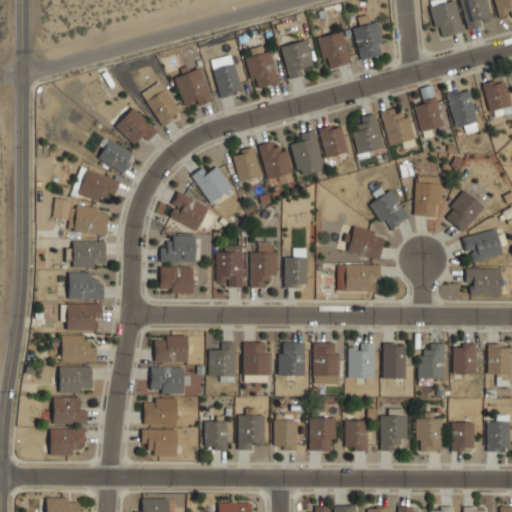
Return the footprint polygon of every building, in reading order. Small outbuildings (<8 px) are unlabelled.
[(462,32),(454,0),(452,0),(445,2),(444,0),(431,0),(428,1),(434,28),(438,27),(440,37),(462,32)] [(459,0),(466,30),(481,27),(479,21),(490,18),(485,0),(459,0)] [(511,18),(511,17),(511,0),(493,0),(498,17),(510,13),(511,18)] [(360,60),(384,54),(375,22),(351,28),(360,60)] [(329,69),(350,63),(341,31),(316,38),(322,59),(326,58),(329,69)] [(302,75),(300,69),(312,65),(305,40),(280,46),(288,79),(302,75)] [(256,88),(277,84),(270,52),(244,57),(249,79),(254,78),(256,88)] [(210,59),(218,96),(239,92),(232,55),(210,59)] [(184,107),(196,102),(197,106),(211,101),(197,65),(181,72),(182,74),(173,77),(184,107)] [(511,113),(505,80),(483,84),(489,117),(511,113)] [(180,113),(159,81),(140,93),(161,125),(180,113)] [(463,125),(465,133),(478,130),(467,90),(446,96),(454,128),(463,125)] [(412,105),(421,132),(443,125),(435,98),(412,105)] [(133,144),(141,136),(146,141),(156,131),(132,107),(114,126),(133,144)] [(388,146),(413,140),(405,111),(392,114),(391,108),(379,112),(388,146)] [(359,117),(361,123),(351,126),(359,159),(365,157),(364,153),(382,148),(373,113),(359,117)] [(317,130),(325,158),(345,153),(337,124),(317,130)] [(313,130),(299,133),(301,141),(290,143),(298,176),(323,170),(313,130)] [(133,154),(109,138),(97,158),(121,173),(133,154)] [(266,179),(277,177),(279,184),(293,180),(285,150),(280,151),(277,140),(257,145),(266,179)] [(237,181),(259,177),(254,146),(238,149),(240,154),(232,156),(237,181)] [(191,174),(207,203),(230,190),(217,166),(204,173),(202,168),(191,174)] [(108,203),(117,180),(86,169),(77,192),(108,203)] [(434,216),(435,205),(438,205),(439,176),(414,176),(413,216),(434,216)] [(407,219),(391,190),(368,203),(379,223),(384,220),(389,229),(407,219)] [(461,232),(482,206),(463,191),(442,216),(461,232)] [(168,216),(195,231),(207,207),(177,192),(171,205),(173,206),(168,216)] [(69,200),(53,198),(51,218),(67,220),(69,200)] [(106,234),(107,209),(75,207),(75,211),(70,211),(69,232),(106,234)] [(347,253),(379,258),(383,237),(373,236),(374,230),(351,227),(347,253)] [(462,236),(464,251),(469,251),(471,261),(500,256),(495,230),(462,236)] [(159,262),(194,262),(194,236),(165,237),(165,247),(159,247),(159,262)] [(274,244),(257,244),(256,252),(249,252),(248,287),(263,287),(263,281),(273,281),(274,244)] [(305,247),(292,248),(292,257),(283,257),(284,288),(296,287),(296,284),(305,283),(305,247)] [(242,252),(215,251),(214,282),(227,282),(227,287),(241,287),(242,252)] [(336,264),(336,291),(377,291),(377,265),(336,264)] [(191,293),(191,267),(159,266),(158,289),(169,289),(169,293),(191,293)] [(499,269),(464,268),(464,285),(468,285),(468,295),(499,295),(499,269)] [(68,274),(67,298),(102,299),(102,285),(96,285),(96,274),(68,274)] [(65,330),(95,330),(95,318),(100,318),(101,304),(66,303),(65,330)] [(93,361),(93,341),(83,341),(83,335),(60,335),(60,361),(93,361)] [(185,335),(164,336),(164,340),(153,340),(154,362),(186,361),(185,335)] [(242,342),(243,382),(267,382),(266,341),(242,342)] [(208,349),(207,376),(221,376),(221,381),(233,381),(234,342),(220,342),(220,350),(208,349)] [(303,343),(282,342),(281,353),(277,353),(277,375),(303,376),(303,343)] [(311,343),(312,384),(337,384),(336,342),(311,343)] [(372,343),(346,344),(347,379),(373,378),(372,343)] [(474,343),(461,344),(461,347),(451,347),(452,374),(474,374),(474,343)] [(507,385),(507,377),(508,377),(509,343),(487,343),(486,374),(495,374),(495,385),(507,385)] [(381,378),(404,379),(404,345),(382,344),(381,378)] [(58,391),(91,392),(91,366),(58,366),(58,391)] [(160,393),(182,393),(182,366),(149,366),(149,389),(160,389),(160,393)] [(52,423),(85,424),(85,410),(78,410),(79,397),(52,397),(52,423)] [(142,424),(175,424),(175,398),(153,397),(153,402),(143,402),(142,424)] [(414,419),(415,441),(419,441),(419,451),(440,451),(439,418),(433,418),(432,412),(423,412),(423,419),(414,419)] [(251,450),(251,442),(262,442),(263,415),(247,414),(247,415),(237,415),(237,450),(251,450)] [(486,450),(508,451),(508,415),(496,414),(496,421),(486,421),(486,450)] [(329,451),(330,439),(334,439),(334,418),(308,417),(308,451),(329,451)] [(203,446),(212,446),(212,450),(226,450),(226,420),(203,420),(203,446)] [(272,446),(282,446),(282,450),(295,450),(295,420),(273,420),(272,446)] [(343,446),(353,446),(353,450),(365,451),(366,420),(344,420),(343,446)] [(450,451),(463,451),(463,447),(472,447),(473,422),(450,422),(450,451)] [(71,455),(71,449),(84,449),(84,429),(49,428),(48,455),(71,455)] [(175,429),(140,429),(140,443),(146,443),(146,450),(152,450),(153,456),(175,455),(175,429)] [(44,511),(77,511),(78,502),(67,502),(67,498),(45,498),(44,511)] [(166,511),(166,498),(140,499),(141,511),(134,511),(166,511)] [(216,511),(249,511),(250,502),(217,502),(216,511)]
